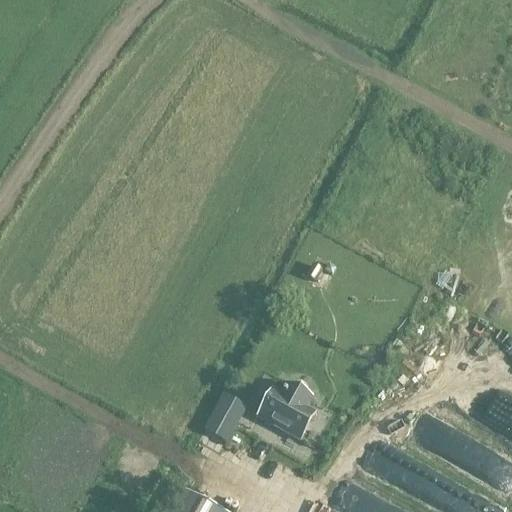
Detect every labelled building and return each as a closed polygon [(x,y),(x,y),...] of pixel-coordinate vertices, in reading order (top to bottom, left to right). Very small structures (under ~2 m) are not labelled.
[(312,266),(306,278),(316,284),(323,272),(312,266)] [(257,419),(299,442),(315,415),(305,410),(311,399),(306,397),(306,392),(304,388),(300,386),(295,386),(292,389),(285,385),(279,395),(272,391),(257,419)] [(246,407),(223,394),(203,431),(226,444),(246,407)] [(412,457),(376,446),(368,473),(403,484),(412,457)] [(220,511),(179,487),(165,511),(220,511)]
